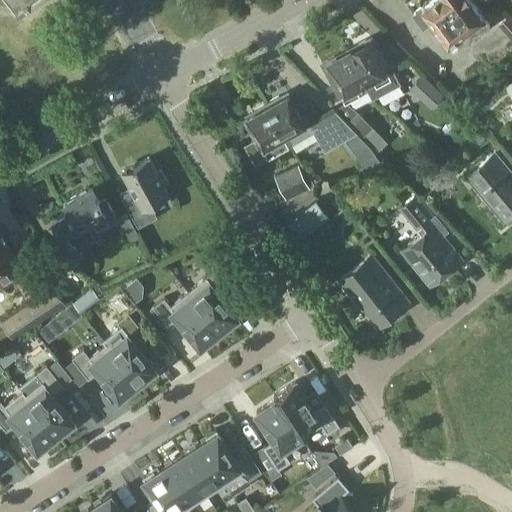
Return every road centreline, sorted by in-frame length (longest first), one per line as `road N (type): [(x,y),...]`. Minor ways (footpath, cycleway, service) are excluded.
road 1 (residential): [(313,316),(15,511)]
road 2 (residential): [(313,316),(160,76)]
road 3 (residential): [(511,271),(362,391)]
road 4 (residential): [(0,165),(160,76)]
road 5 (residential): [(160,76),(311,0)]
road 6 (residential): [(402,511),(401,461),(362,391)]
